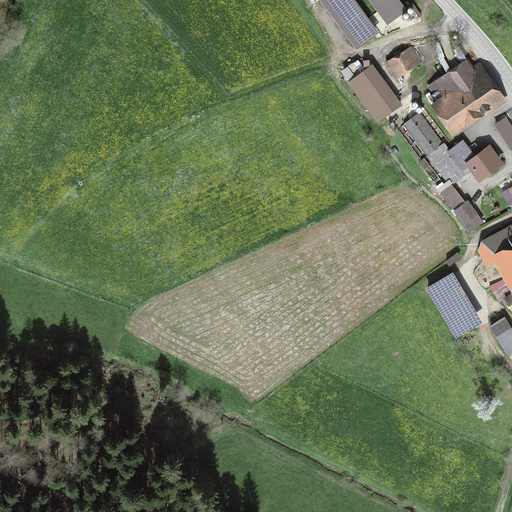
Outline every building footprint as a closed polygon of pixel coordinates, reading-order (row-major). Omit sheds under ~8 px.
[(377,29),(354,0),(323,0),(357,44),(377,29)] [(405,9),(398,0),(372,0),(388,21),(405,9)] [(388,61),(397,76),(420,62),(411,47),(388,61)] [(433,105),(451,130),(501,95),(478,62),(471,67),(466,60),(428,87),(438,101),(433,105)] [(392,107),(366,72),(349,84),(375,119),(392,107)] [(440,145),(417,113),(404,123),(445,178),(460,166),(462,168),(468,163),(479,177),(498,163),(487,148),(472,159),(459,142),(449,150),(443,143),(440,145)] [(440,192),(469,231),(481,222),(466,202),(464,203),(450,185),(440,192)] [(511,224),(483,239),(477,250),(486,265),(492,261),(511,293),(503,298),(511,311),(511,312),(511,224)] [(427,289),(455,336),(476,323),(447,276),(427,289)] [(511,350),(511,333),(502,318),(490,326),(507,353),(511,350)]
